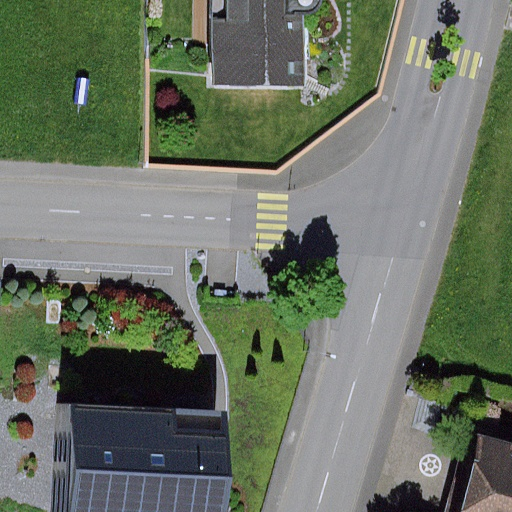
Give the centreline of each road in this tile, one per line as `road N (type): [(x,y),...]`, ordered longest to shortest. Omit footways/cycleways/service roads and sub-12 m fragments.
road 1 (residential): [(0,204),(396,224)]
road 2 (residential): [(396,224),(313,511)]
road 3 (residential): [(458,0),(396,224)]
